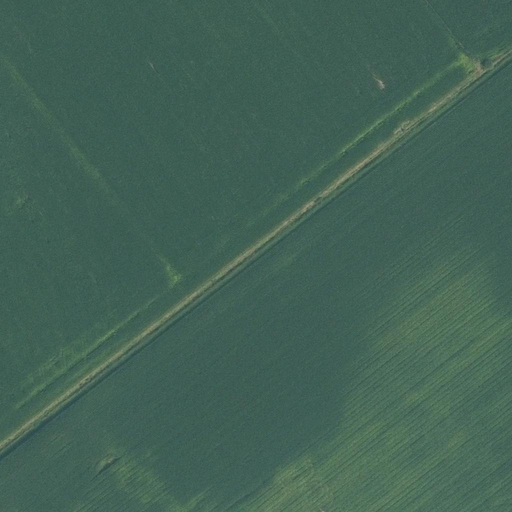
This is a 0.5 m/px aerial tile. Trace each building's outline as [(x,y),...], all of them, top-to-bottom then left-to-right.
[(0,478),(0,502),(65,452),(54,437),(0,478)] [(0,505),(0,511),(20,511),(84,464),(72,449),(0,505)] [(25,511),(55,511),(97,481),(86,466),(25,511)] [(60,511),(90,511),(109,497),(98,483),(60,511)] [(94,511),(120,511),(111,499),(94,511)]
